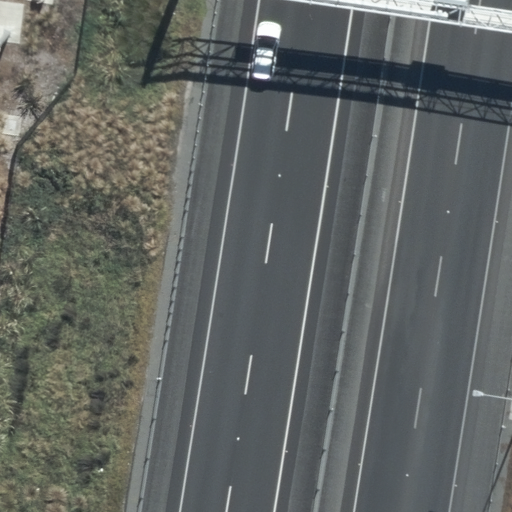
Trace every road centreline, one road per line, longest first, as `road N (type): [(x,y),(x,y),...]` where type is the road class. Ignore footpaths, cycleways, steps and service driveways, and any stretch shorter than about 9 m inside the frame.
road 1 (motorway): [(226,511),(306,0)]
road 2 (motorway): [(480,0),(404,511)]
